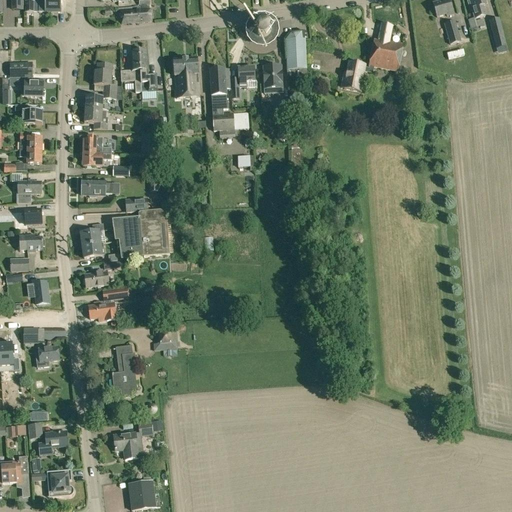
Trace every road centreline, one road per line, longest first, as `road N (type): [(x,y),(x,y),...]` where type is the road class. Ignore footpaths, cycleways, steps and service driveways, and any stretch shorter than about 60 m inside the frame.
road 1 (tertiary): [(71,319),(62,181),(73,34)]
road 2 (tertiary): [(73,34),(161,30),(350,0)]
road 3 (tertiary): [(96,511),(71,319)]
